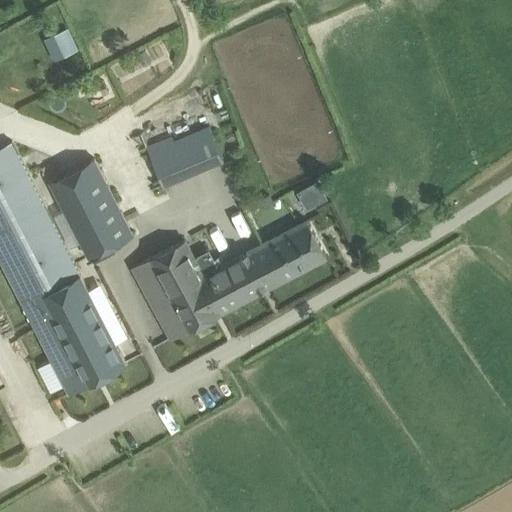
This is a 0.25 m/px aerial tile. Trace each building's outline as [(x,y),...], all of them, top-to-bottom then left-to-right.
[(65,30),(47,38),(53,49),(70,41),(65,30)] [(150,151),(164,183),(223,158),(210,125),(150,151)] [(0,148),(0,255),(70,392),(126,363),(53,219),(11,143),(0,148)] [(134,234),(95,157),(50,180),(89,256),(91,255),(87,246),(99,240),(104,249),(134,234)] [(319,182),(301,191),(307,204),(326,195),(319,182)] [(133,266),(162,321),(172,338),(222,312),(221,311),(327,255),(308,219),(202,275),(183,240),(133,266)]
